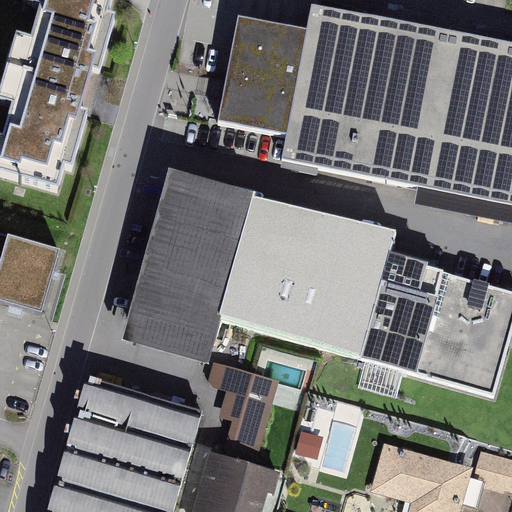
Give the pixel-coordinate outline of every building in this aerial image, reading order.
[(0,190),(41,204),(104,10),(74,0),(19,0),(14,16),(31,21),(19,57),(3,52),(0,60),(0,118),(1,119),(0,122),(0,190)] [(232,75),(221,128),(293,142),(288,169),(511,213),(511,52),(313,13),(308,38),(242,25),(232,75)] [(204,82),(205,82),(199,120),(217,123),(234,26),(220,24),(217,43),(211,42),(204,82)] [(123,355),(208,377),(219,335),(254,213),(168,183),(123,355)] [(397,245),(254,213),(219,335),(495,411),(511,349),(511,298),(391,265),(397,245)] [(59,253),(0,238),(0,304),(43,315),(59,253)] [(279,390),(217,374),(211,395),(274,411),(279,390)] [(178,511),(204,426),(89,393),(53,511),(178,511)] [(275,414),(229,402),(223,424),(236,428),(228,456),(261,465),(275,414)] [(302,435),(297,456),(319,461),(324,440),(302,435)] [(463,511),(473,477),(387,454),(376,495),(416,506),(414,511),(463,511)] [(511,466),(485,460),(477,491),(511,499),(511,466)] [(281,487),(212,467),(199,511),(267,511),(271,500),(277,502),(281,487)]
